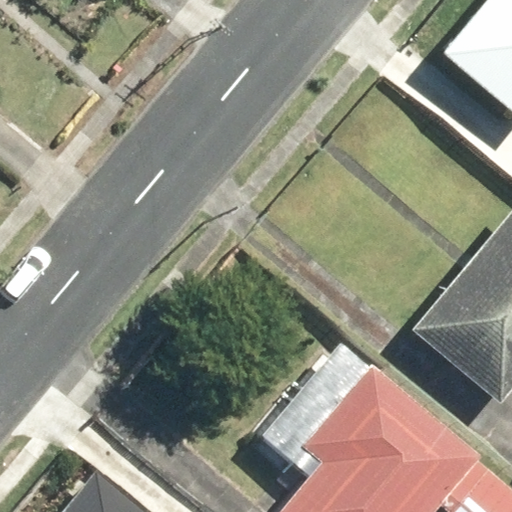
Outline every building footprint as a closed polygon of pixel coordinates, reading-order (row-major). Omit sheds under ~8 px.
[(511,0),(476,0),(438,47),(511,106),(511,0)] [(396,342),(486,409),(511,374),(511,230),(492,215),(396,342)] [(417,511),(453,469),(314,354),(237,446),(281,482),(256,511),(417,511)] [(45,511),(156,511),(91,458),(45,511)] [(503,511),(461,480),(436,511),(503,511)]
